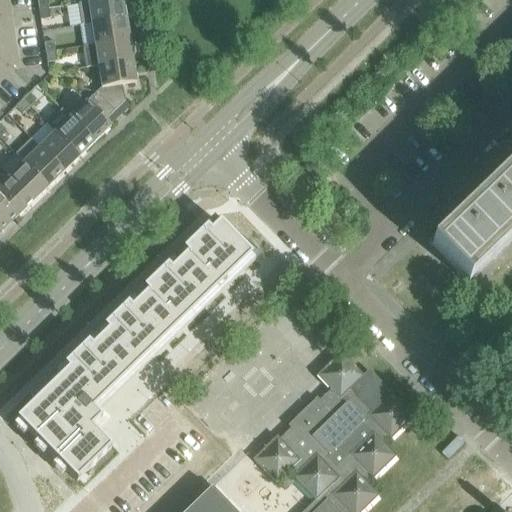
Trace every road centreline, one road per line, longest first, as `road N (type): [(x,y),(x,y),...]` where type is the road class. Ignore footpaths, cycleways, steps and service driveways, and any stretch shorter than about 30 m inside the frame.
road 1 (tertiary): [(210,148),(0,354)]
road 2 (residential): [(511,459),(339,279)]
road 3 (residential): [(339,279),(511,112)]
road 4 (tertiary): [(365,0),(210,148)]
road 5 (residential): [(339,279),(210,148)]
